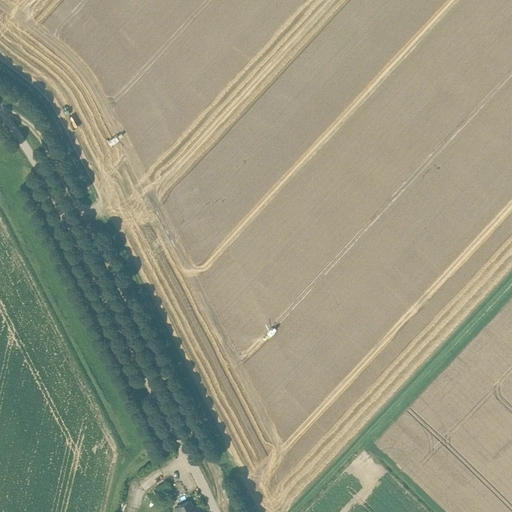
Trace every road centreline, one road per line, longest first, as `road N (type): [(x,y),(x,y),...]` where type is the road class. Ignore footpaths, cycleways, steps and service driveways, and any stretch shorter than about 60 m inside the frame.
road 1 (unclassified): [(0,115),(39,171),(214,511)]
road 2 (track): [(109,511),(140,441),(0,168)]
